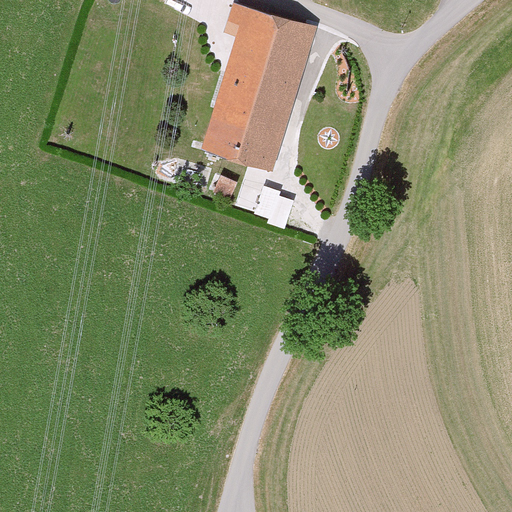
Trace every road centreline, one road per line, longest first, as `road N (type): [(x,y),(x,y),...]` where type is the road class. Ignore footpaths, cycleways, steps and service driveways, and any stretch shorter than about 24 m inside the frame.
road 1 (unclassified): [(238,487),(275,375),(355,211),(398,61)]
road 2 (residential): [(398,61),(275,0)]
